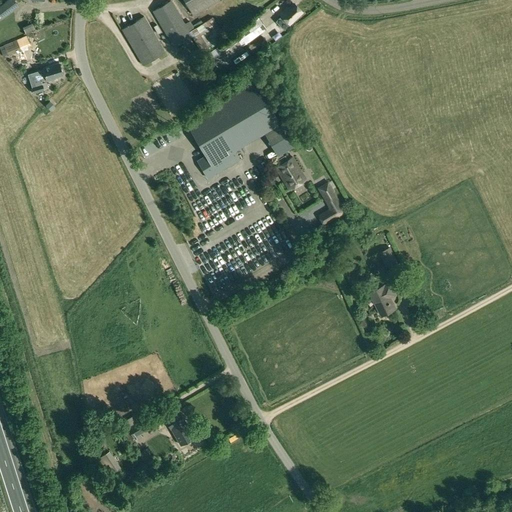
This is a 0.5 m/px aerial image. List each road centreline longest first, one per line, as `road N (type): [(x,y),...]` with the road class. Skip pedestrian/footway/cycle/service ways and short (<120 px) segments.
road 1 (unclassified): [(81,0),(88,81),(259,419)]
road 2 (unclassified): [(259,419),(511,286)]
